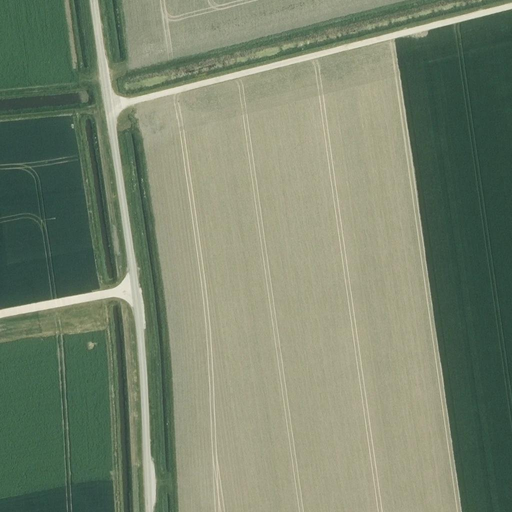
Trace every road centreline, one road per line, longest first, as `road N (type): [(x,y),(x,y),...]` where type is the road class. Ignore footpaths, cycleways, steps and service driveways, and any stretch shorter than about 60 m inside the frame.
road 1 (unclassified): [(107,109),(511,8)]
road 2 (unclassified): [(147,511),(139,343),(107,109)]
